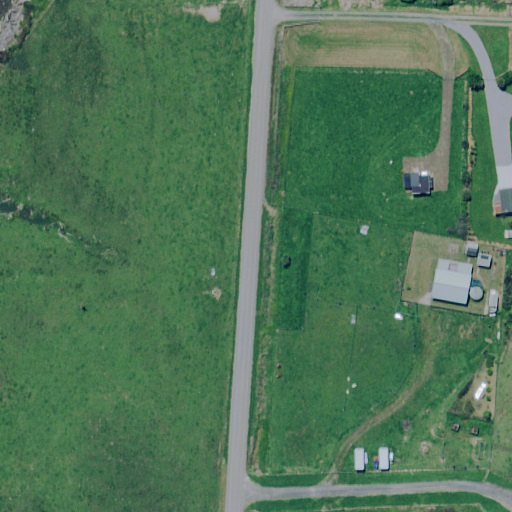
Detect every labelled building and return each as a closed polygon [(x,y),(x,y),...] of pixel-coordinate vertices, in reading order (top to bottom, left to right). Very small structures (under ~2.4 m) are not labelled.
[(429,172),(418,172),(418,186),(411,186),(411,193),(429,194),(429,172)] [(511,212),(511,188),(499,190),(500,203),(493,204),(494,214),(511,212)] [(489,268),(491,254),(477,253),(476,267),(489,268)] [(470,274),(435,269),(431,298),(466,304),(470,274)] [(480,338),(481,323),(460,321),(459,340),(473,341),(474,337),(480,338)]
